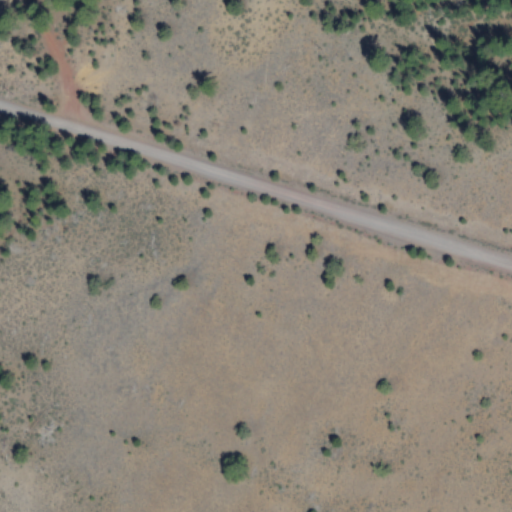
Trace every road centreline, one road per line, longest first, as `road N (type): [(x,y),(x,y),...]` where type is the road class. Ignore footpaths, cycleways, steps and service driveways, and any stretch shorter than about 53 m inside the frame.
road 1 (residential): [(511,263),(0,104)]
road 2 (track): [(246,0),(399,84),(511,180)]
